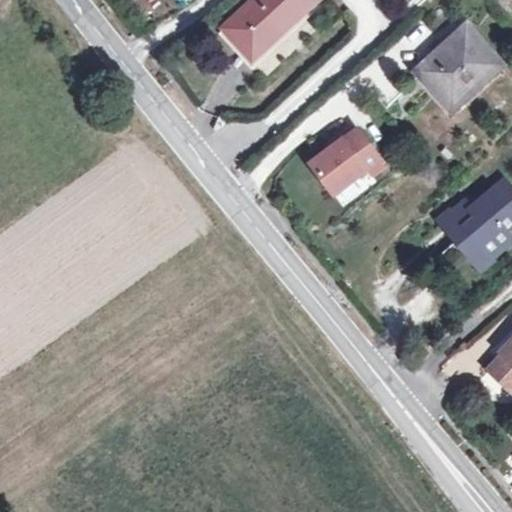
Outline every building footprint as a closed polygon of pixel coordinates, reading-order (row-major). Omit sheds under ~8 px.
[(255,0),(224,29),(252,60),(317,0),(255,0)] [(467,30),(420,72),(452,108),(499,66),(467,30)] [(343,139),(310,163),(333,195),(379,160),(357,129),(343,139)] [(481,246),(488,255),(510,236),(506,230),(511,225),(511,190),(505,182),(477,206),(478,208),(473,213),(471,211),(466,204),(454,214),(458,219),(446,229),(469,257),(481,246)] [(458,219),(454,214),(450,209),(438,219),(446,229),(458,219)] [(481,246),(469,257),(483,273),(495,262),(488,255),(481,246)] [(511,339),(501,352),(503,354),(489,369),(511,390),(511,389),(511,339)]
